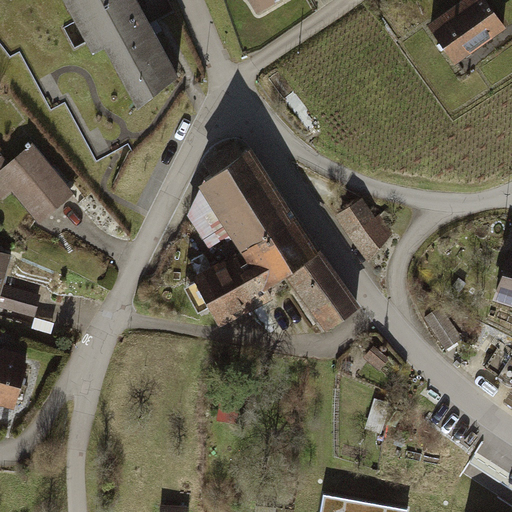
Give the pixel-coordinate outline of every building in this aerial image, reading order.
[(133,109),(177,76),(133,0),(60,0),(93,55),(104,48),(133,109)] [(250,0),(259,15),(284,0),(250,0)] [(506,28),(486,0),(461,0),(464,3),(429,27),(455,64),(506,28)] [(74,197),(34,148),(12,167),(3,156),(0,158),(0,201),(13,190),(41,223),(74,197)] [(358,308),(249,151),(200,186),(191,222),(211,252),(232,243),(236,249),(187,275),(215,330),(271,299),(265,289),(285,278),(324,333),(358,308)] [(367,199),(338,219),(367,260),(395,240),(367,199)] [(511,236),(494,297),(511,302),(511,236)] [(15,257),(0,253),(0,313),(35,323),(42,294),(7,285),(15,257)] [(445,312),(427,323),(444,350),(462,339),(445,312)] [(391,362),(375,346),(367,358),(382,371),(391,362)] [(0,405),(12,409),(25,355),(0,348),(0,405)] [(188,511),(189,503),(160,503),(160,511),(188,511)]
